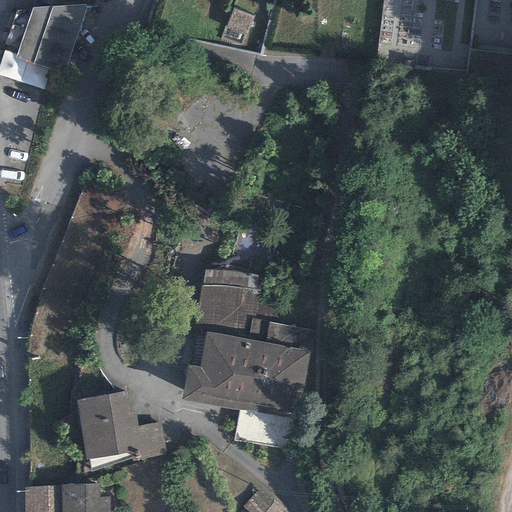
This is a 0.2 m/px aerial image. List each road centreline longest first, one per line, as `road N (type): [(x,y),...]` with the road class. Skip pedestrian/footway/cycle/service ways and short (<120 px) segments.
road 1 (track): [(340,511),(320,434),(320,330),(348,122),(344,89),(338,79),(252,67),(114,29)]
road 2 (unclassified): [(0,248),(27,234),(39,215),(127,0)]
